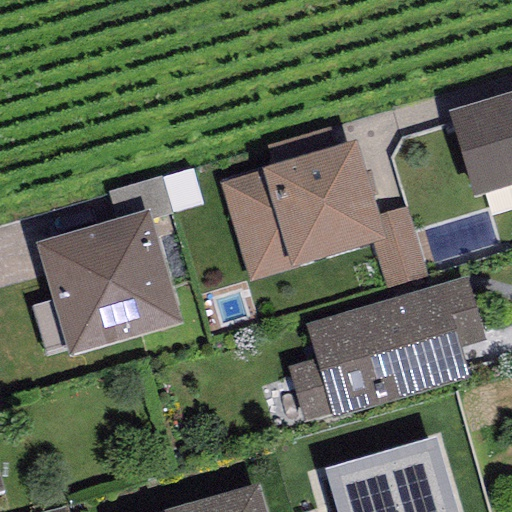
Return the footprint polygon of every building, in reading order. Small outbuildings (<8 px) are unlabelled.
[(511,191),(511,97),(449,116),(473,202),(511,191)] [(355,147),(220,188),(249,284),(288,272),(289,275),(373,249),(385,245),(378,220),(355,147)] [(406,212),(378,220),(385,245),(373,249),(386,295),(427,283),(406,212)] [(147,216),(34,250),(68,363),(181,329),(147,216)] [(464,280),(304,330),(314,363),(286,372),(303,427),(328,419),(330,426),(468,383),(460,356),(485,348),(464,280)] [(329,511),(452,511),(433,445),(320,478),(329,511)] [(264,511),(259,490),(180,511),(264,511)]
